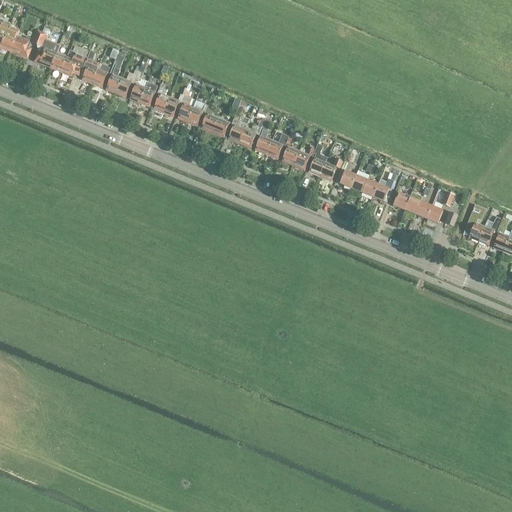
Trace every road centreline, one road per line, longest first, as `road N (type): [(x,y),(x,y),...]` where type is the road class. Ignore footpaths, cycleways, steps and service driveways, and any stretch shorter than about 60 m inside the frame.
road 1 (tertiary): [(511,300),(0,90)]
road 2 (track): [(511,140),(433,269)]
